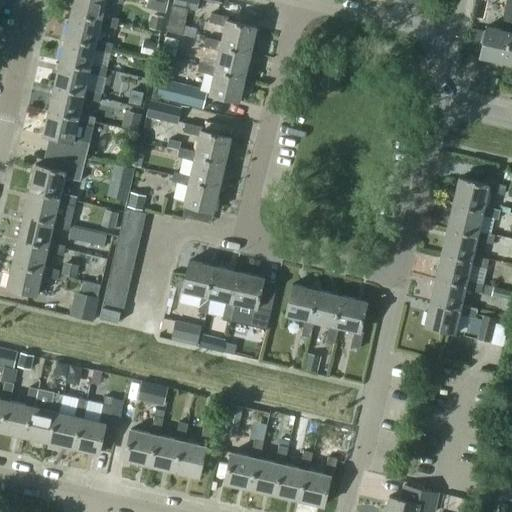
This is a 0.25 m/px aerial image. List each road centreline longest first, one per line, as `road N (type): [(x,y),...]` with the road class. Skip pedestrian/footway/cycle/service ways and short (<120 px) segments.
road 1 (residential): [(397,277),(267,247),(246,229),(297,0)]
road 2 (residential): [(344,511),(397,277)]
road 3 (residential): [(397,277),(442,95)]
road 4 (residential): [(0,147),(34,0)]
road 5 (residential): [(145,511),(0,478)]
road 6 (residential): [(448,32),(311,0)]
